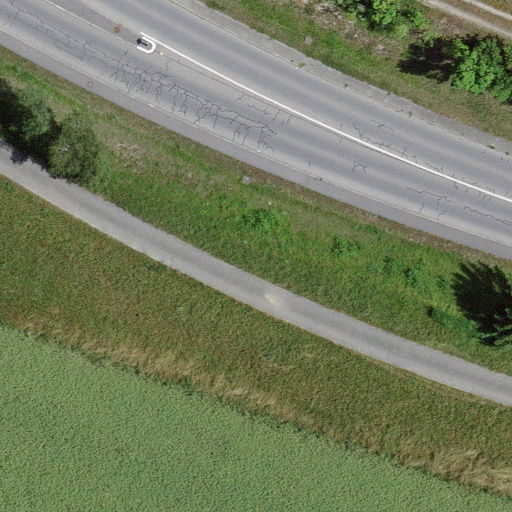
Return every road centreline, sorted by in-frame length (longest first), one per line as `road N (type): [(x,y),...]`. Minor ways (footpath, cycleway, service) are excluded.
road 1 (secondary): [(511,201),(181,62)]
road 2 (secondary): [(0,0),(37,21),(181,62)]
